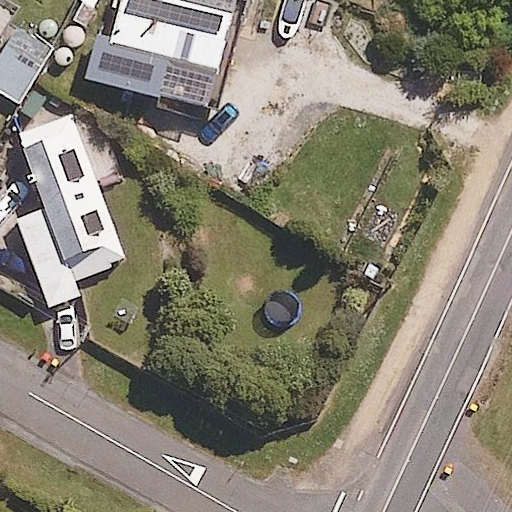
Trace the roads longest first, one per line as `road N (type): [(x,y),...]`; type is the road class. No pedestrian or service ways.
road 1 (secondary): [(511,228),(382,511)]
road 2 (residential): [(235,511),(0,371)]
